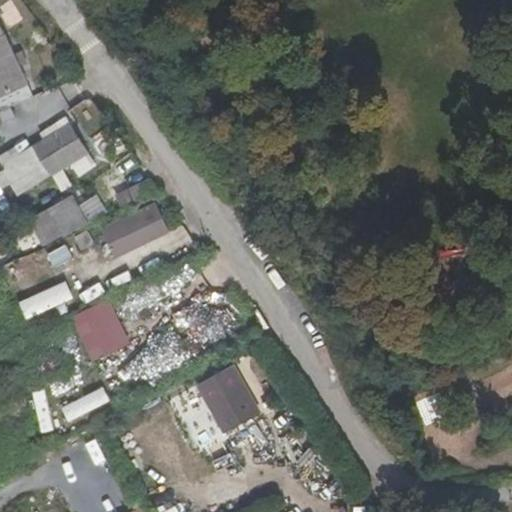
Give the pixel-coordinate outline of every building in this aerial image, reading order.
[(0,29),(0,109),(34,96),(6,34),(3,34),(0,29)] [(72,186),(63,170),(76,162),(90,153),(71,124),(32,148),(27,140),(0,156),(0,158),(5,169),(0,173),(0,185),(2,190),(10,185),(18,197),(53,176),(64,192),(72,186)] [(94,159),(90,153),(76,162),(80,167),(94,159)] [(116,195),(123,210),(159,192),(152,178),(149,179),(116,195)] [(67,235),(90,223),(74,196),(29,220),(44,246),(67,234),(67,235)] [(171,232),(156,203),(102,228),(115,259),(171,232)] [(28,320),(75,299),(67,281),(20,302),(28,320)] [(70,318),(92,362),(131,343),(109,299),(70,318)] [(139,357),(153,372),(168,358),(155,343),(139,357)] [(227,432),(259,413),(230,366),(199,385),(227,432)] [(177,399),(201,441),(221,429),(196,388),(177,399)] [(106,389),(63,405),(69,420),(112,405),(106,389)] [(37,394),(43,427),(52,425),(45,392),(37,394)]
